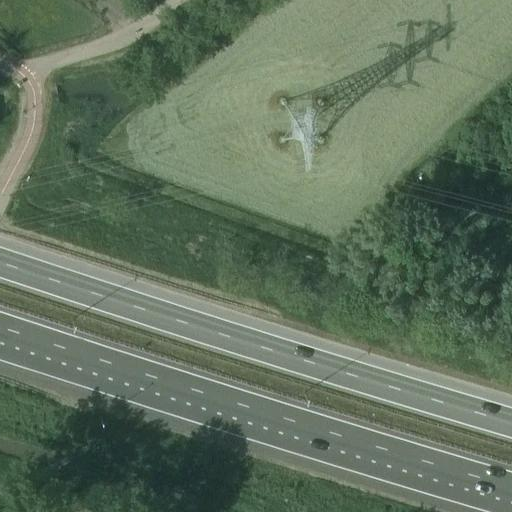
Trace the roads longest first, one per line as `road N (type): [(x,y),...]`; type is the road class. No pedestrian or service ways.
road 1 (motorway): [(0,326),(511,486)]
road 2 (motorway): [(511,424),(0,266)]
road 3 (unclassified): [(26,79),(41,66),(122,38),(178,0)]
